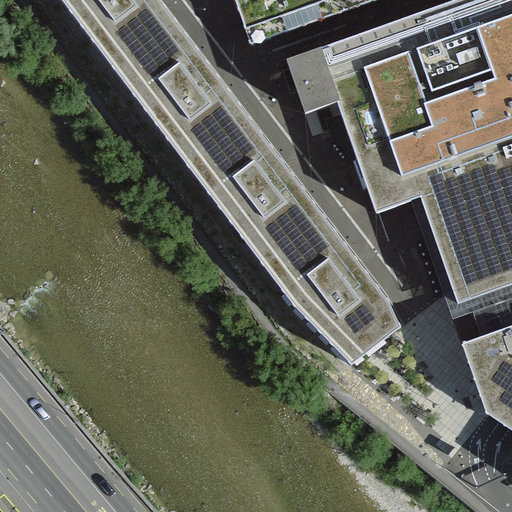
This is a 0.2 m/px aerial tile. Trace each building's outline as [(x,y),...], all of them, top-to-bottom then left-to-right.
[(176,19),(160,0),(62,0),(114,66),(176,19)] [(457,304),(511,284),(511,0),(235,0),(250,43),(371,0),(454,0),(288,58),(306,114),(338,103),(378,213),(421,197),(457,304)] [(252,120),(176,19),(114,66),(191,165),(252,120)] [(252,120),(191,165),(269,268),(330,223),(252,120)] [(330,223),(269,268),(297,305),(352,363),(401,327),(388,300),(330,223)] [(511,324),(461,343),(486,412),(511,429),(511,324)]
